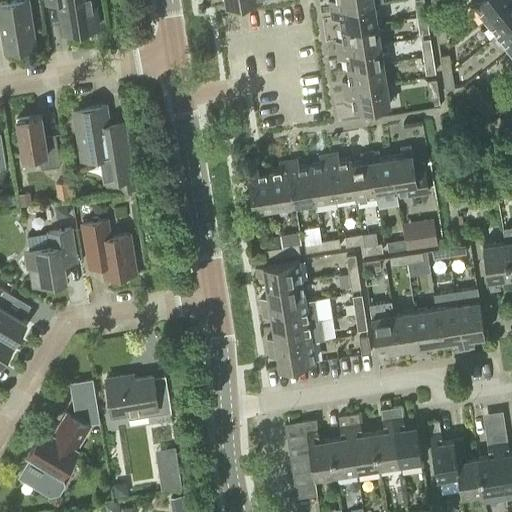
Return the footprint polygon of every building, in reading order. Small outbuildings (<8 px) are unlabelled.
[(0,21),(5,50),(35,45),(27,0),(15,0),(0,2),(0,21)] [(45,0),(46,3),(59,1),(65,33),(96,28),(91,0),(45,0)] [(328,0),(330,9),(374,2),(383,0),(382,0),(328,0)] [(414,0),(417,16),(426,15),(423,0),(414,0)] [(473,0),(472,1),(485,18),(507,0),(473,0)] [(511,0),(507,0),(485,18),(498,34),(511,22),(511,0)] [(377,22),(374,2),(330,9),(332,18),(339,17),(341,28),(377,22)] [(426,15),(417,16),(420,33),(429,32),(426,15)] [(341,28),(343,39),(335,40),(337,49),(380,43),(377,22),(341,28)] [(511,22),(498,34),(511,50),(511,48),(511,22)] [(438,42),(446,41),(444,24),(435,25),(438,42)] [(423,57),(432,55),(430,38),(421,40),(423,57)] [(380,43),(337,49),(338,59),(346,58),(347,68),(383,63),(380,43)] [(443,72),(451,71),(449,54),(440,55),(443,72)] [(435,72),(432,55),(423,57),(426,74),(435,72)] [(347,68),(349,79),(342,80),(343,90),(386,83),(383,63),(347,68)] [(451,71),(443,72),(445,89),(454,88),(451,71)] [(430,97),(439,96),(436,79),(427,80),(430,97)] [(390,104),(386,83),(343,90),(345,99),(352,98),(354,109),(390,104)] [(477,102),(484,97),(473,84),(466,89),(477,102)] [(484,97),(477,102),(488,116),(495,110),(484,97)] [(108,122),(106,104),(73,110),(81,159),(98,156),(102,177),(117,175),(118,187),(135,184),(125,119),(108,122)] [(55,133),(45,135),(41,115),(16,119),(22,156),(39,153),(41,168),(60,164),(55,133)] [(503,135),(510,129),(499,116),(492,121),(503,135)] [(402,154),(391,156),(396,191),(407,190),(408,196),(429,193),(425,167),(414,169),(410,145),(400,147),(402,154)] [(379,150),(369,152),(376,195),(396,191),(391,156),(380,157),(379,150)] [(337,152),(328,153),(335,196),(355,193),(356,198),(350,157),(339,159),(337,152)] [(376,195),(369,152),(360,153),(361,160),(351,162),(350,157),(356,198),(376,195)] [(320,162),(309,164),(315,200),(335,196),(328,153),(319,155),(320,162)] [(297,158),(288,160),(295,203),(315,200),(309,164),(299,166),(297,158)] [(280,169),(269,170),(275,206),(295,203),(288,160),(279,161),(280,169)] [(269,170),(258,172),(257,165),(247,166),(254,210),(275,206),(269,170)] [(69,178),(57,179),(59,195),(71,194),(69,178)] [(511,195),(511,186),(501,188),(503,197),(511,195)] [(15,202),(13,190),(0,192),(0,199),(1,204),(15,202)] [(31,201),(29,190),(19,192),(20,203),(31,201)] [(476,201),(492,198),(491,190),(474,192),(476,201)] [(55,211),(61,216),(68,215),(66,202),(54,203),(55,211)] [(109,231),(107,218),(81,222),(86,247),(100,245),(105,277),(135,272),(129,233),(114,235),(109,231)] [(62,254),(74,252),(70,228),(48,231),(50,245),(37,247),(40,265),(31,266),(34,284),(66,279),(62,254)] [(362,234),(345,236),(346,245),(363,242),(362,234)] [(404,239),(405,247),(422,244),(421,236),(404,239)] [(322,240),(323,249),(340,246),(338,237),(322,240)] [(405,247),(404,239),(387,241),(388,250),(405,247)] [(323,249),(322,240),(305,243),(306,251),(323,249)] [(510,276),(504,240),(483,243),(489,287),(500,285),(499,278),(510,276)] [(381,242),(364,245),(365,254),(382,251),(381,242)] [(281,247),(283,255),(300,252),(298,244),(281,247)] [(465,244),(448,247),(450,255),(466,253),(465,244)] [(283,255),(281,247),(264,249),(266,258),(283,255)] [(450,255),(448,247),(432,249),(433,258),(450,255)] [(406,254),(407,263),(423,260),(422,251),(406,254)] [(349,272),(358,271),(355,254),(346,255),(349,272)] [(407,263),(406,254),(389,256),(390,265),(407,263)] [(362,260),(364,269),(380,267),(379,258),(362,260)] [(299,259),(263,265),(255,266),(257,276),(264,275),(266,285),(302,280),(299,259)] [(358,271),(349,272),(352,289),(360,288),(358,271)] [(266,285),(268,296),(260,297),(262,307),(305,300),(302,280),(266,285)] [(3,307),(11,293),(0,286),(0,334),(13,342),(26,321),(3,307)] [(477,287),(455,291),(464,346),(474,345),(473,336),(485,334),(477,287)] [(455,291),(456,303),(436,306),(441,341),(453,339),(454,348),(464,346),(455,291)] [(355,313),(364,311),(361,294),(353,296),(355,313)] [(315,298),(305,300),(262,307),(263,316),(271,315),(272,326),(308,320),(318,318),(315,298)] [(436,306),(414,309),(421,353),(431,351),(430,343),(441,341),(436,306)] [(421,353),(414,309),(393,313),(399,348),(410,346),(411,354),(421,353)] [(364,311),(355,313),(358,330),(367,328),(364,311)] [(399,348),(393,313),(371,316),(378,360),(389,358),(387,350),(399,348)] [(272,326),(274,337),(267,338),(268,347),(311,340),(308,320),(272,326)] [(13,342),(0,334),(0,363),(4,366),(9,357),(8,351),(13,342)] [(362,354),(370,352),(368,335),(359,337),(362,354)] [(315,361),(311,340),(268,347),(270,356),(277,355),(279,367),(315,361)] [(124,376),(105,379),(111,413),(147,407),(148,415),(171,412),(168,392),(155,394),(153,376),(124,380),(124,376)] [(95,402),(75,405),(76,412),(92,422),(97,413),(95,402)] [(391,407),(400,463),(422,459),(416,424),(404,426),(401,405),(391,407)] [(384,429),(373,430),(378,466),(400,463),(391,407),(381,408),(384,429)] [(76,448),(89,426),(66,412),(53,435),(43,429),(27,456),(61,476),(77,449),(76,448)] [(361,432),(358,412),(348,413),(357,469),(378,466),(373,430),(361,432)] [(341,435),(330,437),(336,473),(357,469),(348,413),(338,415),(341,435)] [(316,419),(305,420),(307,433),(309,445),(311,457),(313,469),(314,476),(336,473),(330,437),(319,439),(316,419)] [(307,433),(305,420),(284,423),(286,436),(307,433)] [(452,439),(441,440),(438,420),(428,422),(436,478),(458,474),(452,439)] [(496,432),(495,432),(505,497),(511,495),(511,450),(509,451),(506,430),(496,432)] [(505,497),(495,432),(486,434),(489,454),(477,456),(483,491),(484,500),(505,497)] [(307,433),(286,436),(288,448),(309,445),(307,433)] [(483,491),(477,456),(466,458),(463,437),(452,439),(458,474),(461,495),(483,491)] [(309,445),(288,448),(290,460),(311,457),(309,445)] [(311,457),(290,460),(292,473),(313,469),(311,457)] [(160,470),(162,487),(179,485),(177,468),(160,470)] [(314,476),(313,469),(292,473),(294,485),(315,482),(314,476)] [(127,487),(120,482),(114,483),(116,495),(128,493),(127,487)] [(315,482),(294,485),(296,497),(317,494),(315,482)] [(185,493),(169,496),(171,507),(187,505),(185,493)] [(105,506),(111,511),(116,511),(115,500),(104,501),(105,506)]
